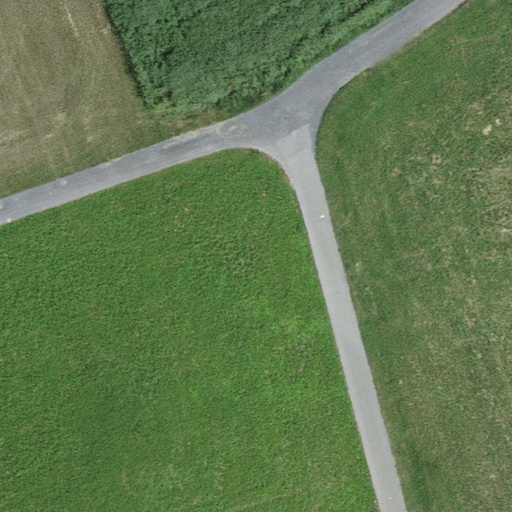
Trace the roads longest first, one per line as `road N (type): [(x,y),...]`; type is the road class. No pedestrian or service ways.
road 1 (track): [(282,115),(320,227),(394,511)]
road 2 (track): [(282,115),(0,212)]
road 3 (track): [(442,0),(282,115)]
